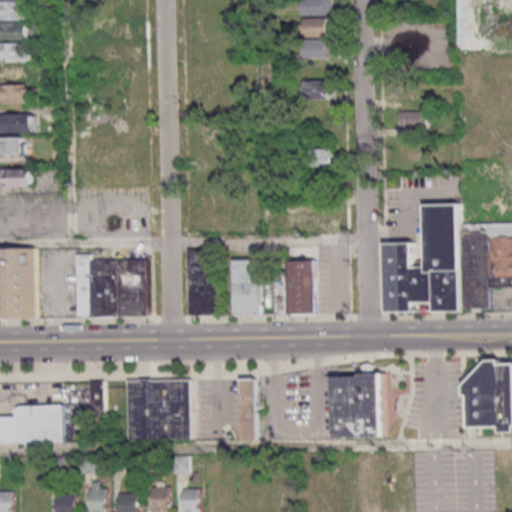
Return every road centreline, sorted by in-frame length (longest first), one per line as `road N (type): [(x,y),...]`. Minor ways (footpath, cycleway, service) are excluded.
road 1 (secondary): [(365,337),(0,341)]
road 2 (residential): [(161,0),(169,340)]
road 3 (residential): [(363,239),(358,0)]
